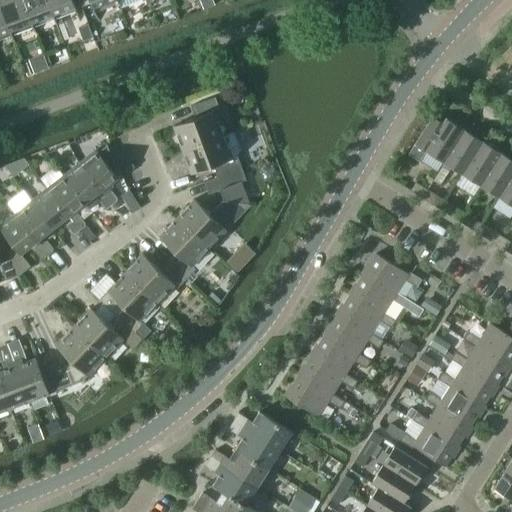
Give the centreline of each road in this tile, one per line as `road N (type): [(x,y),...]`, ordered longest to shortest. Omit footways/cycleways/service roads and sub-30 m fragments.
road 1 (residential): [(0,509),(121,454),(239,359),(281,305),(351,180)]
road 2 (residential): [(0,317),(48,298),(162,198),(138,136)]
road 3 (residential): [(511,275),(351,180)]
road 4 (residential): [(351,180),(440,45)]
